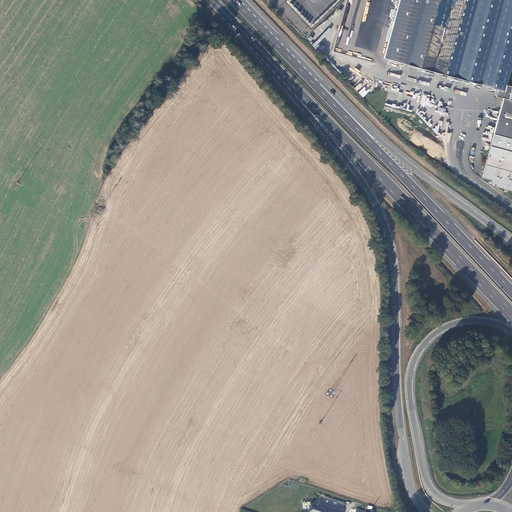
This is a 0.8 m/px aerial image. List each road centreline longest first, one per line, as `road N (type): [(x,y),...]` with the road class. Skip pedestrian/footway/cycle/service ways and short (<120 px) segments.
road 1 (trunk): [(237,26),(367,185),(382,216),(392,250),(407,473),(426,511)]
road 2 (trunk): [(237,26),(511,318)]
road 3 (trunk): [(511,292),(264,31)]
road 4 (trunk): [(511,245),(407,165),(264,31)]
road 5 (trunk): [(471,508),(441,499),(425,479),(411,371),(450,325),(477,320),(511,333)]
